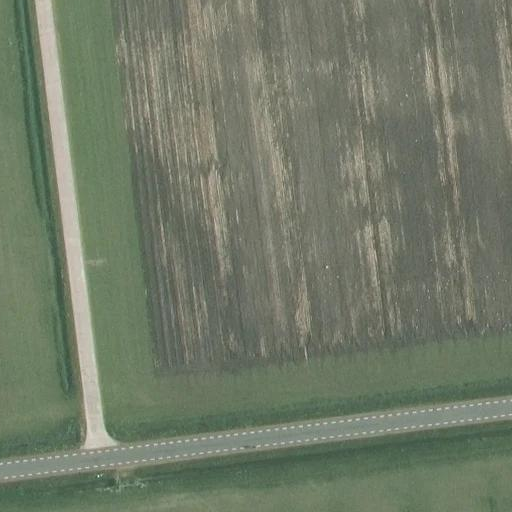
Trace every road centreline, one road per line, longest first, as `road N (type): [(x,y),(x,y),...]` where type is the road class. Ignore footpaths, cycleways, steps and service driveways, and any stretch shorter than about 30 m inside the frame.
road 1 (unclassified): [(100,461),(43,0)]
road 2 (tertiary): [(100,461),(511,409)]
